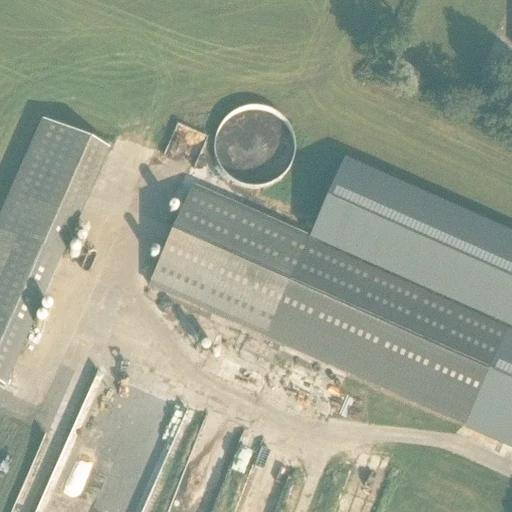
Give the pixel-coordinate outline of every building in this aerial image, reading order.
[(499,24),(509,4),(499,0),(468,0),(465,8),(499,24)] [(511,98),(504,95),(491,124),(505,130),(511,132),(511,98)] [(264,114),(253,112),(241,113),(229,119),(219,130),(213,143),(212,157),(215,169),(222,179),(232,187),(245,192),(259,192),(273,187),(283,179),(289,169),(293,157),(292,144),(286,130),(276,120),(264,114)] [(0,218),(0,389),(4,392),(109,154),(42,124),(0,218)] [(303,239),(193,190),(149,288),(271,342),(264,357),(217,336),(201,371),(300,415),(316,380),(304,375),(310,360),(511,450),(511,243),(336,165),(303,239)]
